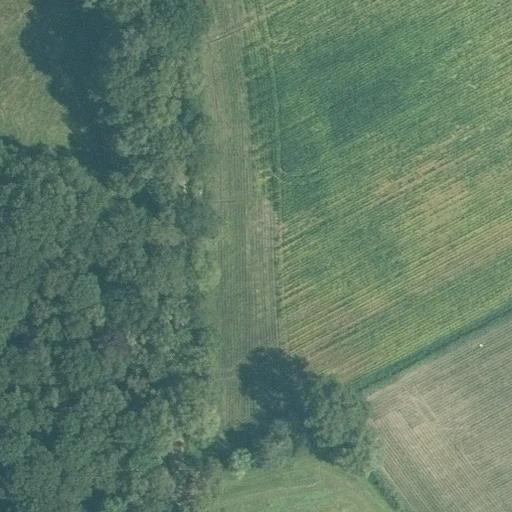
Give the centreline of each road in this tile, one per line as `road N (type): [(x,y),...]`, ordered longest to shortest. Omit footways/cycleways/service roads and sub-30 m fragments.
road 1 (unclassified): [(180,266),(145,0)]
road 2 (unclassified): [(180,511),(180,266)]
road 3 (unclassified): [(180,266),(0,178)]
